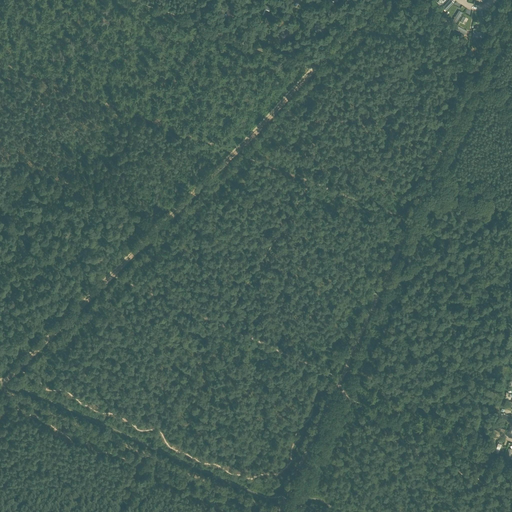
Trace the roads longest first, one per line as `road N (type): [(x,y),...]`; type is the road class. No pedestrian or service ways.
road 1 (track): [(339,378),(476,73)]
road 2 (track): [(0,390),(271,511)]
road 3 (track): [(198,25),(310,69),(444,145)]
road 4 (track): [(234,153),(369,16)]
road 5 (track): [(115,275),(234,153)]
road 6 (track): [(0,388),(115,275)]
road 7 (track): [(282,505),(333,392)]
